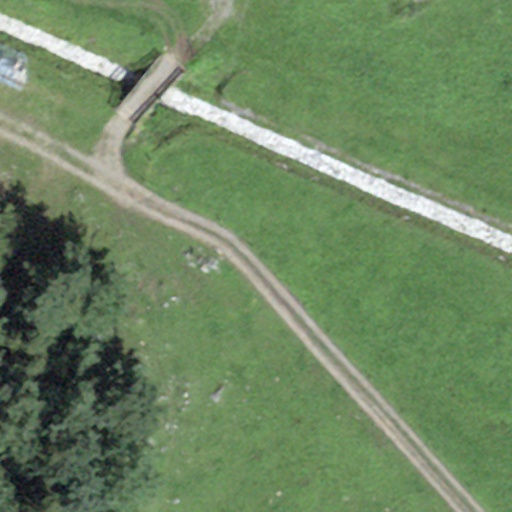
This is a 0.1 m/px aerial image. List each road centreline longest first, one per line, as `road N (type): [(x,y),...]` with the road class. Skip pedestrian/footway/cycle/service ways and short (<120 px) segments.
road 1 (track): [(0,126),(233,250),(471,511)]
road 2 (track): [(511,167),(210,31)]
